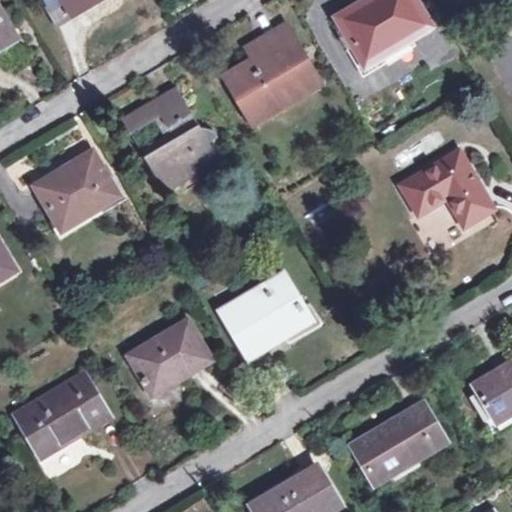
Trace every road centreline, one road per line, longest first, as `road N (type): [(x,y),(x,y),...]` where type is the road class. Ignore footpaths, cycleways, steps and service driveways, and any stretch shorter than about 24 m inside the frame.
road 1 (residential): [(121,511),(511,272)]
road 2 (residential): [(0,149),(245,0)]
